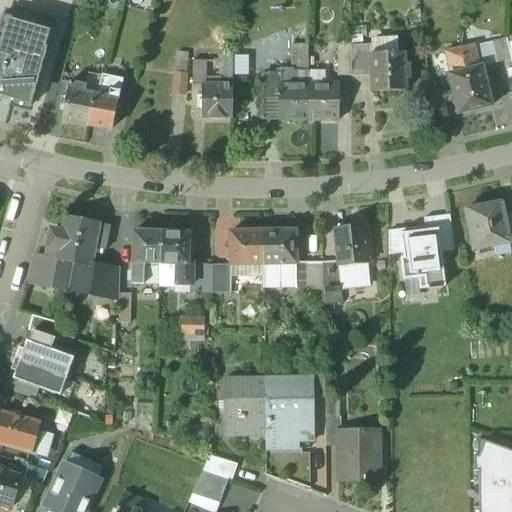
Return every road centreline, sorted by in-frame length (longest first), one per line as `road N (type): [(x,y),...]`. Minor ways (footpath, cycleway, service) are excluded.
road 1 (residential): [(47,180),(122,204),(200,210),(511,157)]
road 2 (residential): [(0,336),(47,180)]
